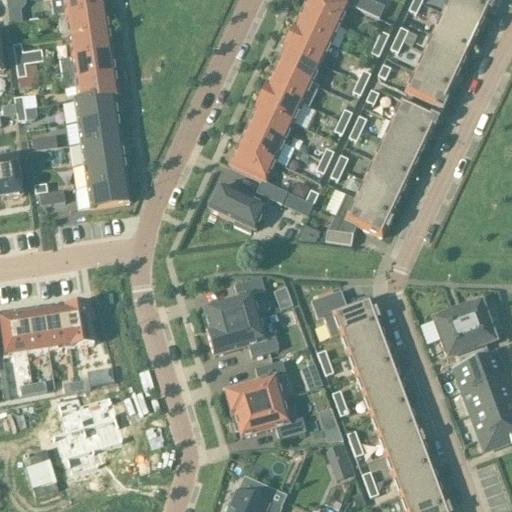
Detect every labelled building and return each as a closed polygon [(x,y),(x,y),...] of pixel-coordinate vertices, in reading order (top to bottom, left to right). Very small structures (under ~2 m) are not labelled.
[(50,0),(54,20),(57,20),(104,13),(101,0),(50,0)] [(338,29),(348,8),(330,0),(308,0),(303,12),(338,29)] [(385,11),(362,0),(358,0),(353,11),(379,23),(385,11)] [(478,34),(488,14),(456,0),(451,0),(444,18),(478,34)] [(456,0),(488,14),(488,13),(490,14),(495,3),(493,2),(494,0),(456,0)] [(413,3),(408,14),(416,18),(421,7),(413,3)] [(303,12),(294,31),(293,30),(293,31),(329,48),(338,29),(303,12)] [(107,34),(104,13),(57,20),(60,41),(107,34)] [(20,14),(8,16),(10,26),(21,24),(20,14)] [(469,54),(478,34),(444,18),(434,37),(469,54)] [(29,24),(31,36),(39,35),(37,23),(29,24)] [(293,31),(283,51),(320,68),(329,48),(293,31)] [(402,46),(407,35),(400,31),(395,42),(402,46)] [(107,34),(68,40),(68,41),(71,61),(110,55),(107,34)] [(383,50),(388,39),(380,35),(375,46),(383,50)] [(460,73),(469,54),(434,37),(425,57),(460,73)] [(395,42),(390,53),(397,57),(402,46),(395,42)] [(375,46),(370,57),(378,60),(383,50),(375,46)] [(283,51),(284,52),(275,71),(311,87),(320,68),(283,51)] [(71,61),(61,63),(64,84),(74,83),(113,77),(110,55),(71,61)] [(22,57),(14,58),(16,70),(24,68),(22,57)] [(451,93),(460,73),(425,57),(416,76),(451,93)] [(24,68),(16,70),(17,82),(25,80),(26,80),(24,68)] [(390,72),(382,69),(377,79),(385,83),(390,72)] [(266,89),(266,90),(302,107),(301,108),(308,111),(318,90),(311,87),(275,71),(266,89)] [(364,89),(370,78),(362,74),(357,85),(364,89)] [(416,76),(407,97),(433,109),(432,110),(443,115),(447,104),(446,104),(451,93),(416,76)] [(117,98),(113,77),(74,83),(78,104),(74,104),(74,105),(117,98)] [(357,85),(352,96),(359,99),(364,89),(357,85)] [(292,126),(301,108),(302,107),(266,90),(266,89),(265,89),(265,90),(256,109),(292,126)] [(378,98),(370,94),(365,105),(373,108),(378,98)] [(116,121),(113,100),(117,99),(117,98),(74,105),(77,126),(116,121)] [(21,101),(14,102),(16,113),(24,112),(22,100),(21,101)] [(428,142),(433,131),(434,132),(439,122),(416,111),(416,112),(402,106),(393,126),(428,142)] [(14,107),(1,109),(3,119),(16,117),(14,107)] [(283,146),(292,126),(256,109),(255,110),(256,111),(248,129),(283,146)] [(24,112),(16,113),(17,125),(25,124),(35,123),(37,119),(35,111),(24,112)] [(346,128),(351,117),(344,113),(338,124),(346,128)] [(361,135),(366,124),(358,120),(353,131),(361,135)] [(119,142),(116,121),(77,126),(80,148),(119,142)] [(338,124),(333,135),(341,139),(346,128),(338,124)] [(418,162),(428,142),(393,126),(384,145),(418,162)] [(274,165),(283,146),(248,129),(238,149),(274,165)] [(353,131),(348,142),(356,145),(361,135),(353,131)] [(35,143),(31,143),(33,154),(56,151),(55,140),(46,141),(35,143)] [(122,163),(119,142),(80,148),(83,169),(122,163)] [(409,181),(418,162),(384,145),(374,165),(409,181)] [(238,149),(229,169),(261,184),(264,186),(274,165),(238,149)] [(328,167),(333,157),(333,156),(325,152),(320,163),(328,167)] [(36,155),(28,156),(30,168),(38,167),(38,166),(36,155)] [(342,174),(347,163),(340,159),(335,170),(342,174)] [(16,160),(0,162),(0,202),(22,199),(16,160)] [(125,185),(122,163),(83,169),(86,190),(125,185)] [(320,163),(315,174),(323,178),(328,167),(320,163)] [(400,201),(409,181),(374,165),(365,184),(400,201)] [(335,170),(330,181),(337,185),(342,174),(335,170)] [(286,196),(264,186),(261,184),(255,197),(281,209),(286,196)] [(391,220),(400,201),(365,184),(356,204),(391,220)] [(86,190),(90,213),(129,207),(125,185),(86,190)] [(45,188),(34,189),(35,197),(47,196),(45,188)] [(264,211),(219,189),(208,213),(235,225),(233,229),(248,236),(250,232),(254,234),(264,211)] [(55,195),(39,198),(40,209),(64,206),(62,194),(55,195)] [(318,198),(310,194),(305,205),(312,208),(318,198)] [(352,238),(356,229),(359,230),(358,231),(372,237),(381,242),(385,232),(387,233),(392,222),(390,221),(391,220),(356,204),(345,199),(336,220),(340,222),(334,235),(352,238)] [(326,234),(324,246),(350,250),(352,238),(334,235),(326,234)] [(202,319),(206,335),(207,336),(258,321),(251,298),(264,294),(260,282),(233,289),(236,301),(202,311),(204,319),(202,319)] [(340,338),(377,324),(377,323),(379,323),(374,311),(373,312),(369,302),(346,311),(340,294),(310,305),(317,324),(323,322),(330,342),(340,338)] [(456,314),(474,363),(488,358),(484,349),(495,345),(480,305),(456,314)] [(87,308),(63,311),(63,312),(64,312),(70,351),(69,351),(93,348),(87,308)] [(63,312),(42,315),(48,354),(69,351),(70,351),(64,312),(63,312)] [(456,314),(432,323),(447,363),(457,359),(460,368),(474,363),(456,314)] [(42,315),(21,318),(27,357),(48,354),(42,315)] [(21,318),(0,321),(0,339),(3,361),(27,357),(21,318)] [(264,343),(258,321),(207,336),(206,335),(213,360),(247,350),(251,361),(278,353),(274,340),(264,343)] [(377,324),(340,338),(347,359),(385,345),(377,324)] [(392,365),(385,345),(347,359),(354,379),(392,365)] [(328,366),(324,354),(316,357),(321,368),(328,366)] [(504,380),(500,370),(501,369),(496,356),(496,355),(488,358),(474,363),(460,368),(452,371),(452,372),(453,372),(461,395),(504,380)] [(230,419),(231,419),(231,418),(281,403),(275,381),(285,378),(281,365),(254,373),(257,384),(223,394),(230,419)] [(400,385),(392,365),(354,379),(362,399),(400,385)] [(321,368),(325,380),(333,377),(328,366),(321,368)] [(310,367),(299,372),(306,393),(318,388),(310,367)] [(511,403),(511,398),(509,389),(507,390),(504,380),(461,395),(470,419),(511,403)] [(87,383),(75,385),(77,395),(89,393),(87,383)] [(44,385),(31,387),(33,397),(46,395),(44,385)] [(75,385),(62,388),(64,398),(77,395),(75,385)] [(407,405),(400,385),(362,399),(369,419),(407,405)] [(31,387),(19,390),(21,400),(33,397),(31,387)] [(343,406),(339,395),(331,398),(336,409),(343,406)] [(65,436),(115,422),(114,418),(116,417),(113,405),(110,406),(109,400),(82,408),(79,396),(54,400),(65,436)] [(231,418),(231,419),(235,434),(238,434),(240,441),(274,431),(278,443),(305,435),(301,422),(288,426),(281,403),(231,418)] [(500,449),(509,445),(505,433),(511,430),(511,403),(470,419),(479,443),(488,440),(495,437),(500,449)] [(415,426),(407,405),(369,419),(377,440),(415,426)] [(336,409),(340,420),(348,417),(343,406),(336,409)] [(117,429),(115,422),(65,436),(52,440),(59,465),(65,463),(69,476),(99,466),(96,454),(122,446),(120,440),(123,440),(120,428),(117,429)] [(424,445),(420,436),(419,437),(415,426),(377,440),(384,460),(424,445)] [(337,432),(323,436),(326,446),(342,445),(337,432)] [(358,447),(354,435),(346,438),(351,449),(358,447)] [(495,437),(488,440),(492,452),(500,449),(495,437)] [(479,443),(484,455),(492,452),(488,440),(479,443)] [(430,466),(423,447),(424,447),(424,445),(384,460),(392,480),(430,466)] [(351,449),(355,461),(363,458),(358,447),(351,449)] [(342,449),(325,455),(329,464),(345,458),(342,449)] [(230,463),(226,472),(236,476),(240,467),(230,463)] [(437,487),(430,466),(392,480),(399,500),(437,487)] [(373,487),(369,476),(361,479),(366,490),(373,487)] [(366,490),(370,501),(378,498),(373,487),(366,490)] [(430,511),(445,507),(437,487),(399,500),(403,511),(430,511)] [(237,495),(229,511),(280,511),(281,511),(267,505),(265,508),(237,495)] [(361,496),(351,499),(355,511),(357,511),(366,509),(361,496)]
